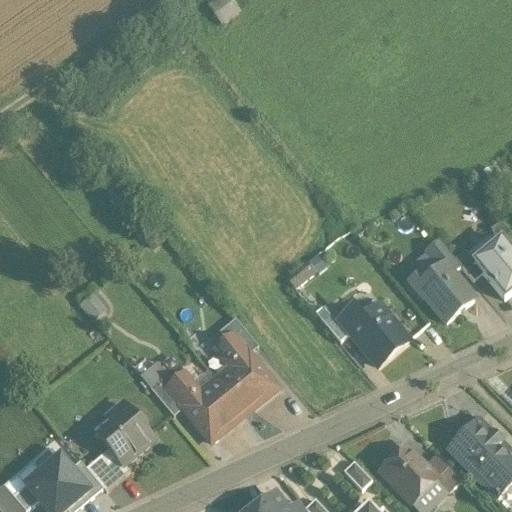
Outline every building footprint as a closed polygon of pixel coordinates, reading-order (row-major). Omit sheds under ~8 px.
[(218,0),(209,7),(223,27),(242,14),(232,0),(218,0)] [(511,239),(501,226),(491,235),(500,245),(501,245),(510,255),(511,253),(511,239)] [(455,265),(438,245),(424,256),(439,275),(444,271),(452,280),(461,272),(455,265)] [(511,257),(510,255),(501,245),(500,245),(474,267),(473,268),(482,279),(504,305),(511,298),(511,257)] [(474,267),(465,256),(455,265),(461,272),(473,286),(482,279),(473,268),(474,267)] [(427,285),(425,287),(423,301),(446,329),(474,306),(452,280),(444,271),(439,275),(427,285)] [(419,275),(405,287),(420,304),(423,301),(425,287),(427,285),(419,275)] [(408,346),(379,311),(363,324),(354,313),(352,314),(350,312),(339,321),(341,324),(339,325),(351,339),(378,372),(408,346)] [(330,321),(323,312),(315,318),(323,327),(330,321)] [(339,321),(335,317),(330,321),(323,327),(340,348),(351,339),(339,325),(341,324),(339,321)] [(257,352),(235,325),(220,337),(227,346),(232,341),(247,360),(248,359),(257,352)] [(247,360),(232,341),(227,346),(216,354),(228,369),(229,378),(223,380),(216,386),(244,420),(277,394),(248,359),(247,360)] [(186,412),(169,392),(174,389),(166,380),(150,393),(173,421),(183,414),(186,412)] [(215,386),(208,392),(206,398),(197,395),(185,380),(174,389),(169,392),(186,412),(183,414),(211,448),(245,421),(244,420),(216,386),(215,386)] [(153,446),(123,409),(105,425),(110,431),(98,441),(109,454),(123,471),(124,470),(153,446)] [(511,459),(478,426),(448,456),(496,504),(511,487),(511,459)] [(71,511),(76,508),(89,497),(70,475),(51,452),(31,468),(40,479),(12,502),(20,511),(32,511),(38,507),(41,511),(71,511)] [(424,471),(406,453),(380,478),(411,510),(436,486),(437,485),(424,471)] [(109,454),(86,473),(103,493),(106,496),(129,476),(124,470),(123,471),(109,454)] [(461,486),(436,460),(424,471),(437,485),(436,486),(448,498),(461,486)] [(79,511),(80,511),(103,493),(86,473),(80,466),(70,475),(89,497),(76,508),(79,511)] [(372,486),(354,468),(344,477),(362,496),(372,486)] [(12,502),(3,492),(0,494),(0,511),(20,511),(13,504),(12,502)] [(284,511),(275,500),(258,511),(284,511)]
